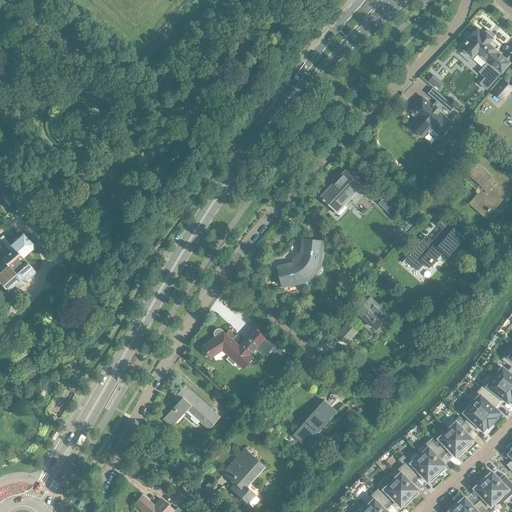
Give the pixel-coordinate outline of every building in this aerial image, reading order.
[(484,35),(477,28),(466,41),(467,42),(465,43),(466,44),(462,49),(472,57),(476,53),(493,68),(491,71),(497,77),(509,63),(497,53),(498,52),(496,50),(500,46),(492,40),(494,38),(486,32),(484,35)] [(439,80),(434,76),(430,80),(435,84),(439,80)] [(494,93),(502,100),(511,88),(511,87),(504,81),(494,93)] [(421,98),(414,107),(421,114),(410,127),(423,137),(431,128),(441,137),(452,124),(438,112),(439,111),(434,107),(433,108),(421,98)] [(485,215),(511,183),(511,180),(481,155),(476,161),(472,158),(463,168),(487,190),(474,205),(485,215)] [(345,170),(320,197),(335,211),(334,211),(337,215),(338,213),(337,212),(338,212),(336,210),(342,204),(344,206),(351,198),(351,199),(359,191),(358,190),(362,186),(363,187),(345,170)] [(400,211),(385,197),(378,204),(393,218),(400,211)] [(423,240),(406,258),(418,269),(425,262),(428,265),(441,250),(444,252),(447,255),(463,238),(441,219),(436,224),(444,231),(434,243),(431,240),(427,244),(423,240)] [(11,245),(3,236),(0,238),(7,245),(6,246),(10,251),(2,259),(7,265),(0,271),(0,283),(8,291),(11,294),(12,294),(21,285),(21,284),(18,281),(23,277),(26,280),(27,280),(35,273),(35,272),(32,268),(23,258),(33,249),(33,244),(23,233),(11,245)] [(292,264),(279,267),(283,286),(306,281),(308,281),(310,279),(313,275),(319,269),(320,267),(320,266),(321,263),(323,242),(303,239),(301,253),(300,256),(298,255),(293,260),(295,262),(292,264)] [(364,314),(379,327),(389,315),(370,298),(369,299),(366,299),(364,301),(364,303),(365,304),(357,313),(362,317),(364,314)] [(305,317),(300,323),(316,338),(326,327),(320,322),(316,327),(305,317)] [(215,338),(202,347),(210,358),(213,357),(215,361),(225,354),(242,370),(253,358),(250,355),(255,349),(264,357),(270,350),(279,358),(284,352),(275,344),(254,325),(244,336),(246,338),(238,346),(223,333),(222,333),(221,331),(220,330),(219,330),(218,330),(217,330),(216,330),(215,330),(215,331),(214,331),(214,332),(214,333),(213,333),(213,334),(214,335),(214,336),(215,338)] [(347,325),(338,335),(347,343),(356,333),(347,325)] [(511,353),(509,357),(505,354),(502,360),(511,367),(511,353)] [(511,367),(502,360),(501,360),(511,367),(508,371),(503,368),(495,377),(511,390),(511,367)] [(511,397),(511,390),(495,377),(488,386),(484,383),(480,388),(499,404),(503,399),(508,403),(511,398),(511,397)] [(40,396),(44,398),(50,388),(46,385),(40,396)] [(181,397),(163,418),(172,426),(183,414),(196,425),(199,422),(208,430),(219,417),(210,409),(184,386),(177,393),(181,397)] [(477,392),(469,401),(493,423),(495,420),(497,418),(496,417),(500,413),(495,408),(499,404),(480,388),(477,392)] [(469,417),(465,422),(470,427),(474,431),(479,427),(483,431),(487,426),(488,427),(493,423),(469,401),(472,404),(464,413),(469,417)] [(322,402),(295,433),(307,444),(313,439),(318,432),(319,432),(324,425),(335,414),(322,402)] [(457,422),(449,429),(448,430),(466,450),(474,443),(472,441),(473,440),(465,431),(470,427),(465,422),(460,426),(457,422)] [(443,443),(438,446),(431,439),(443,452),(447,448),(456,456),(457,455),(459,457),(466,450),(448,430),(447,431),(439,439),(443,443)] [(428,448),(421,454),(420,455),(439,475),(446,469),(444,466),(446,465),(438,456),(443,452),(431,439),(425,444),(428,448)] [(231,463),(223,473),(239,487),(235,492),(248,503),(253,507),(259,499),(254,495),(255,494),(250,490),(250,489),(248,488),(246,487),(264,466),(245,450),(232,465),(231,463)] [(431,482),(439,475),(420,455),(419,456),(412,462),(409,459),(403,464),(415,477),(420,473),(428,481),(429,480),(431,482)] [(397,470),(401,473),(394,480),(393,481),(412,501),(419,494),(417,491),(419,490),(410,481),(415,477),(403,464),(397,470)] [(511,493),(511,482),(506,476),(501,481),(493,472),(491,473),(489,471),(482,478),(500,498),(504,502),(511,493)] [(482,478),(474,485),(476,487),(475,489),(483,497),(478,502),(487,511),(492,511),(496,509),(492,505),(500,498),(482,478)] [(382,485),(376,491),(388,503),(393,498),(401,507),(403,506),(405,508),(412,501),(393,481),(392,482),(385,488),(382,485)] [(388,511),(384,507),(388,503),(376,491),(370,496),(374,500),(367,507),(366,508),(371,511),(388,511)] [(154,506),(141,496),(134,504),(141,510),(142,509),(146,511),(182,511),(177,508),(174,511),(160,499),(158,502),(158,503),(156,505),(155,505),(154,506)] [(487,511),(478,502),(473,506),(465,497),(464,499),(462,496),(454,503),(462,511),(478,511),(483,507),(487,511)] [(462,511),(454,503),(447,510),(448,511),(462,511)]
